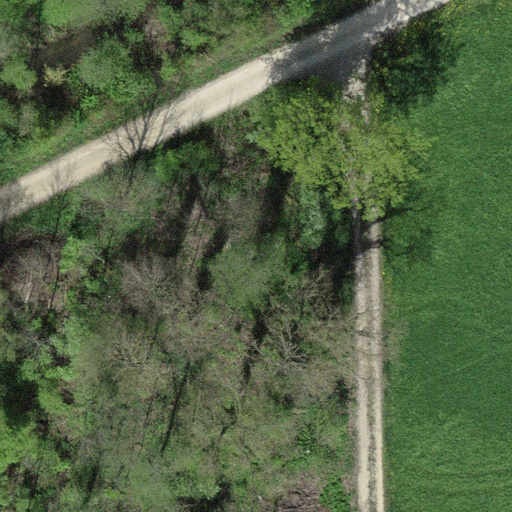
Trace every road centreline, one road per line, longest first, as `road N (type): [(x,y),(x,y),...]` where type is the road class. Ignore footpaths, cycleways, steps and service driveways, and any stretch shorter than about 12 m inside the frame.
road 1 (track): [(354,35),(372,511)]
road 2 (track): [(0,207),(354,35)]
